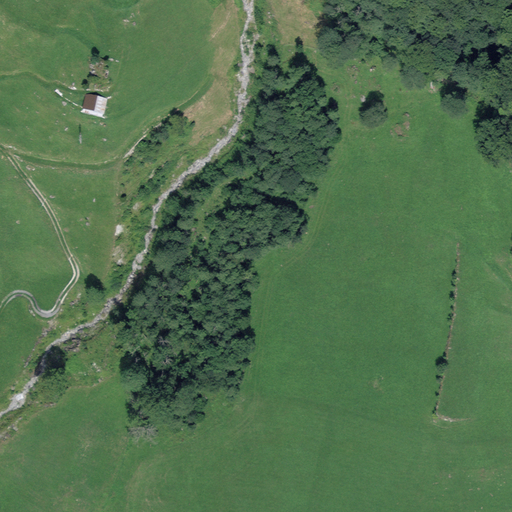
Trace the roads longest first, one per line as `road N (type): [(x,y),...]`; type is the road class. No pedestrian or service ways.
road 1 (track): [(0,312),(10,296),(24,293),(50,315),(76,273),(49,210),(0,146)]
road 2 (track): [(7,153),(105,165),(210,79)]
road 3 (track): [(0,77),(24,73),(103,94),(112,90),(126,48)]
